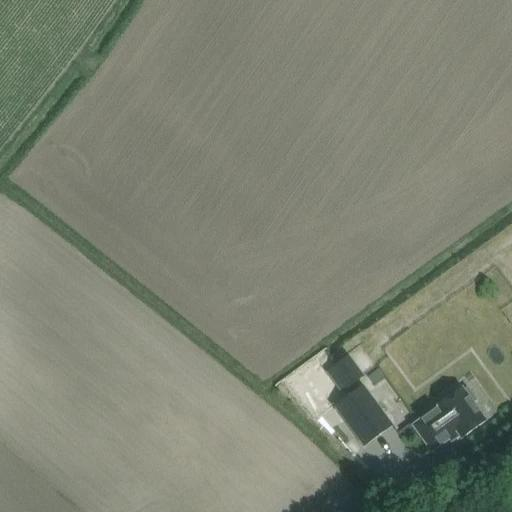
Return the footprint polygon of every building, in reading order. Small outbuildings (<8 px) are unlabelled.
[(510,360),(511,358),(511,310),(486,334),(510,360)] [(362,377),(348,358),(328,372),(343,391),(362,377)] [(318,363),(289,384),(314,418),(343,397),(318,363)] [(364,447),(393,426),(363,386),(334,407),(364,447)] [(476,401),(468,389),(464,392),(462,389),(438,407),(438,408),(413,426),(432,452),(449,440),(457,434),(460,437),(461,439),(485,421),(472,404),(476,401)]
